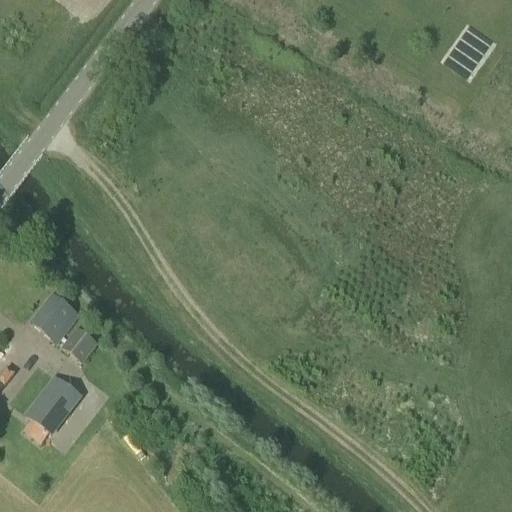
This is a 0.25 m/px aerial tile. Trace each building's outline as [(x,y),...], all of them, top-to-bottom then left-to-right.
[(28,32),(8,52),(16,61),(37,41),(28,32)] [(56,348),(79,319),(52,298),(29,326),(56,348)] [(81,369),(98,348),(76,332),(60,352),(81,369)] [(0,379),(0,394),(14,376),(6,371),(0,379)] [(81,403),(54,380),(44,393),(72,415),(81,403)]
